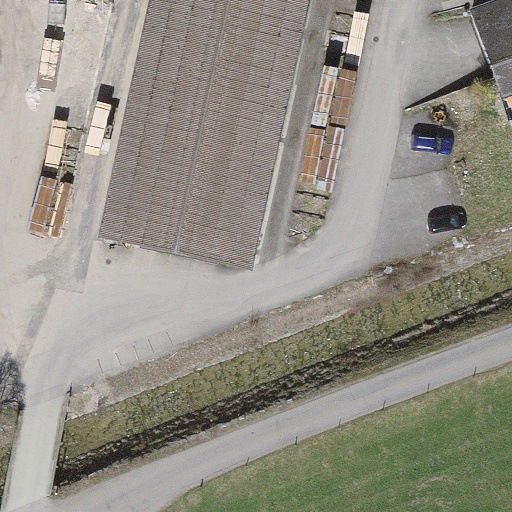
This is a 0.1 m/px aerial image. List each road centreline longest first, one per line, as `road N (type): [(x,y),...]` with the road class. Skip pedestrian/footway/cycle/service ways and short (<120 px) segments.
road 1 (residential): [(511,336),(120,511)]
road 2 (residential): [(23,511),(35,415),(68,356)]
